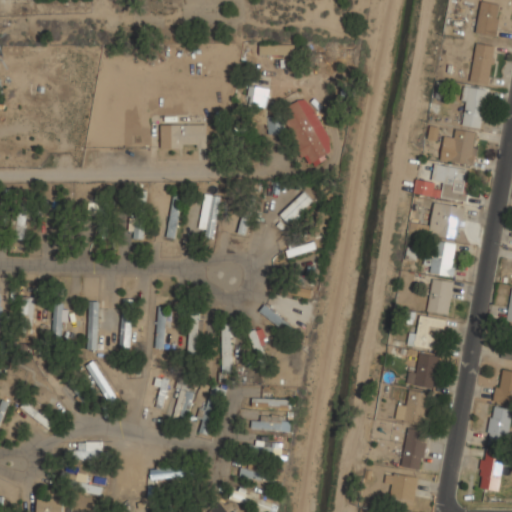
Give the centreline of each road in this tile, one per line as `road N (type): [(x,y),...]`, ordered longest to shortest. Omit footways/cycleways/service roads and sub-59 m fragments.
road 1 (residential): [(511,167),(449,511)]
road 2 (residential): [(0,262),(242,272)]
road 3 (residential): [(0,455),(81,437),(224,454)]
